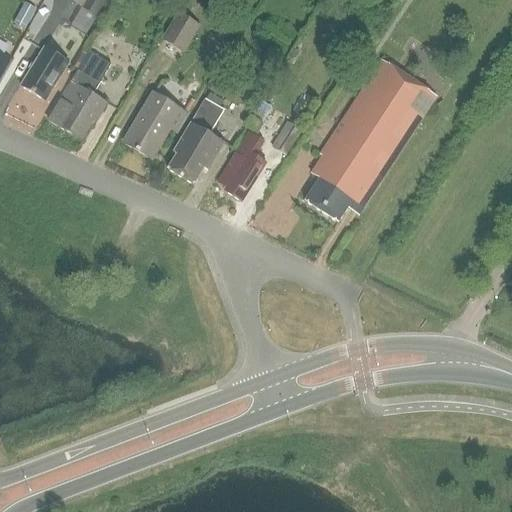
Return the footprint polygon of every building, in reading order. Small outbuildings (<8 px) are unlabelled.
[(105,0),(78,0),(85,4),(81,11),(94,19),(105,0)] [(25,5),(14,24),(24,30),(35,11),(25,5)] [(182,55),(198,29),(176,15),(160,42),(182,55)] [(45,103),(69,64),(46,50),(22,89),(45,103)] [(0,83),(12,60),(0,54),(0,83)] [(62,129),(82,140),(87,131),(90,133),(107,104),(94,96),(111,66),(90,54),(51,121),(63,128),(62,129)] [(321,156),(324,158),(312,176),(321,181),(306,204),(337,224),(347,209),(360,217),(437,99),(382,62),(321,156)] [(175,154),(178,156),(169,171),(195,186),(205,169),(209,172),(225,145),(209,136),(223,113),(219,111),(224,103),(210,95),(175,154)] [(171,132),(176,134),(187,114),(154,96),(125,146),(154,162),(171,132)] [(257,136),(263,127),(251,119),(245,128),(257,136)] [(284,124),(269,149),(283,158),(299,133),(284,124)] [(249,133),(218,184),(229,190),(226,195),(243,205),(267,164),(258,159),(267,144),(249,133)]
